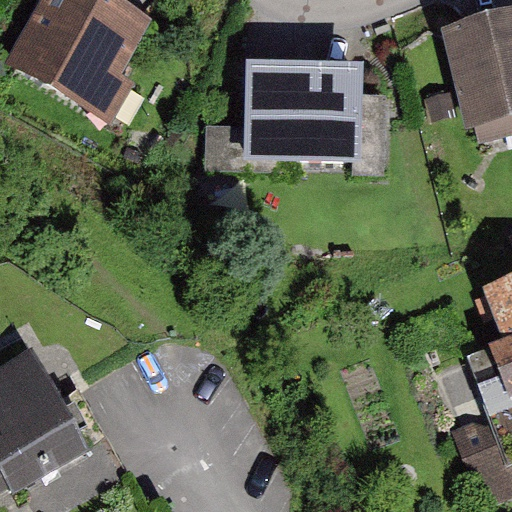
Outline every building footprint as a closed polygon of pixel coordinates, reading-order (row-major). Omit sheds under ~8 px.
[(85,0),(52,0),(7,79),(111,138),(134,96),(123,90),(152,38),(85,0)] [(511,32),(445,48),(467,146),(511,136),(511,32)] [(365,91),(247,88),(245,185),(363,188),(365,91)] [(366,97),(365,190),(389,190),(390,97),(366,97)] [(511,480),(511,302),(484,313),(503,363),(486,369),(498,399),(482,405),(510,482),(511,480)] [(93,447),(34,347),(0,366),(0,468),(11,487),(15,493),(93,447)] [(490,511),(511,503),(511,496),(485,427),(454,440),(481,511),(490,511)] [(0,493),(11,487),(0,468),(0,493)]
